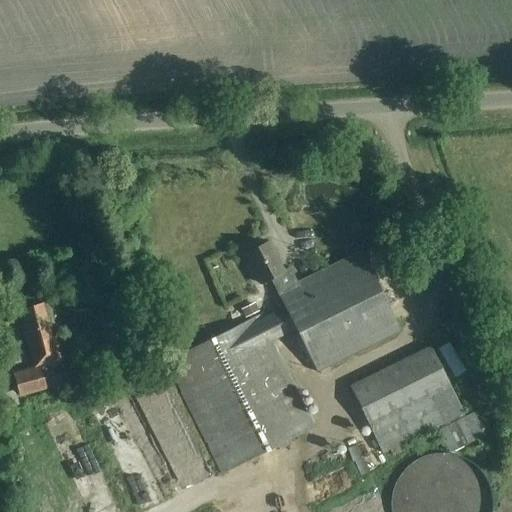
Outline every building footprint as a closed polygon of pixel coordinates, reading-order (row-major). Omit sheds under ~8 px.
[(186,217),(145,248),(161,270),(202,240),(186,217)] [(269,242),(245,254),(260,284),(271,279),(285,307),(249,325),(248,322),(167,362),(222,473),(313,428),(271,341),(296,329),(316,371),(398,330),(360,252),(297,283),(289,267),(283,270),(269,242)] [(256,302),(241,309),(246,317),(260,310),(256,302)] [(47,389),(41,366),(62,360),(56,338),(52,339),(43,305),(19,311),(34,368),(14,373),(20,397),(47,389)] [(147,359),(129,319),(99,332),(116,372),(147,359)] [(465,417),(463,413),(430,347),(350,387),(382,453),(434,427),(448,454),(483,437),(471,414),(465,417)] [(394,505),(398,510),(399,511),(452,511),(453,511),(457,507),(460,501),(462,495),(463,489),(463,483),(462,477),(461,471),(458,466),(454,461),(450,456),(444,453),(439,450),(433,448),(427,448),(420,448),(414,450),(409,452),(403,455),(399,459),(395,464),(392,469),(390,475),(388,481),(388,488),(389,494),(391,500),(394,505)]
